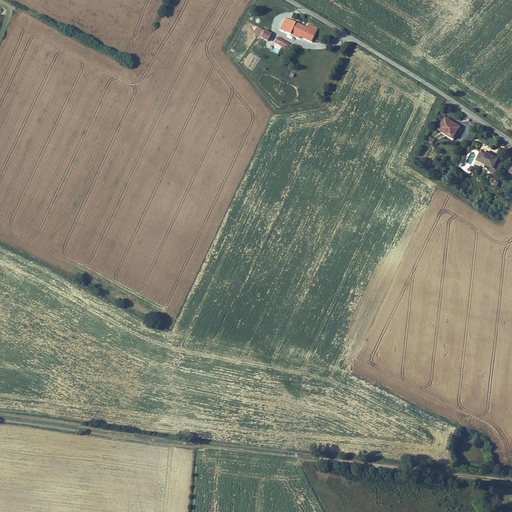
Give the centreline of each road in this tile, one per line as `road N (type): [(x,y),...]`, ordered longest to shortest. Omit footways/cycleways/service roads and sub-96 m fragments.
road 1 (track): [(0,417),(511,481)]
road 2 (unclassified): [(511,141),(287,0)]
